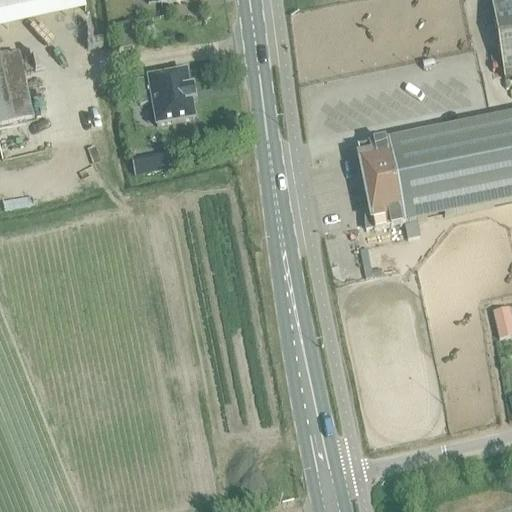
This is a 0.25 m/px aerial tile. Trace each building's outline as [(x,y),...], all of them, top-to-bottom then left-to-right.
[(82,0),(0,0),(0,30),(85,12),(82,0)] [(511,0),(489,0),(501,65),(503,81),(511,79),(511,0)] [(116,28),(120,52),(135,49),(131,25),(116,28)] [(0,59),(0,126),(32,120),(18,56),(0,59)] [(148,81),(135,83),(140,107),(152,105),(156,128),(194,121),(190,103),(193,102),(191,91),(188,91),(185,73),(148,80),(148,81)] [(384,143),(383,142),(372,144),(372,146),(356,149),(367,202),(365,216),(365,221),(365,226),(366,232),(372,230),(372,231),(373,230),(373,232),(390,229),(390,230),(401,228),(401,226),(511,203),(511,116),(489,122),(384,143)] [(165,154),(132,160),(135,177),(168,171),(165,154)] [(380,271),(371,272),(372,280),(382,278),(380,271)] [(511,331),(507,310),(492,313),(498,339),(511,336),(511,331)]
